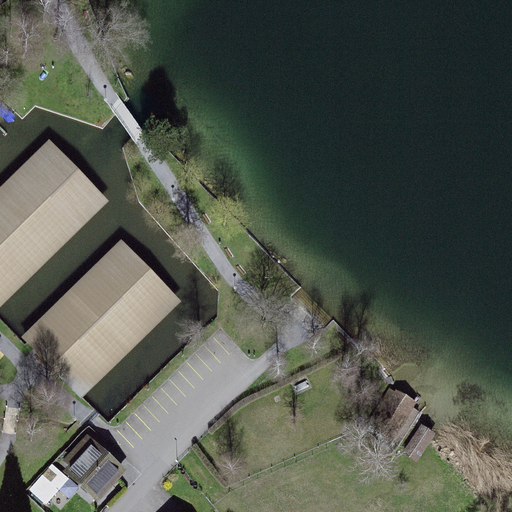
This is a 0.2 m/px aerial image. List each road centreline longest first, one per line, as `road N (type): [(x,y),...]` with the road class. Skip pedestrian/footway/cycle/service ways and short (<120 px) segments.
road 1 (track): [(287,321),(146,144),(49,0)]
road 2 (residential): [(103,511),(287,321)]
road 3 (track): [(0,339),(108,441),(146,462)]
